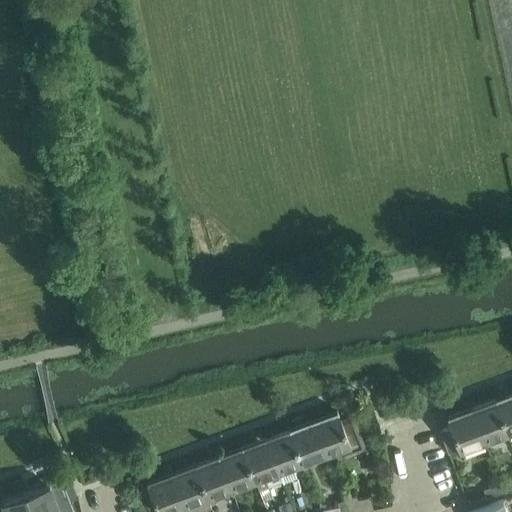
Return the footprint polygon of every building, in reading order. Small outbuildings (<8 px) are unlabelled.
[(508,431),(511,429),(511,392),(496,399),(508,431)] [(484,440),(508,431),(496,399),(472,408),(484,440)] [(340,419),(336,408),(335,408),(336,411),(314,420),(326,452),(341,446),(345,456),(364,449),(351,414),(340,419)] [(484,440),(472,408),(448,416),(447,413),(446,414),(450,424),(439,428),(448,451),(459,447),(460,449),(484,440)] [(302,461),(326,452),(314,420),(290,429),(302,461)] [(284,480),(296,476),(291,465),(302,461),(290,429),(266,438),(281,479),(283,478),(284,480)] [(263,500),(273,496),(268,484),(281,479),(266,438),(242,446),(255,479),(259,489),(263,500)] [(232,487),(255,479),(242,446),(220,455),(232,487)] [(208,496),(232,487),(220,455),(196,463),(208,496)] [(186,511),(192,511),(210,505),(207,496),(208,496),(196,463),(172,472),(186,511)] [(186,511),(172,472),(148,482),(147,478),(146,479),(158,511),(164,511),(183,505),(185,511),(186,511)] [(60,478),(25,491),(32,511),(73,511),(59,474),(58,475),(60,478)] [(502,490),(511,486),(511,477),(499,482),(502,490)] [(486,496),(502,490),(499,482),(483,488),(486,496)] [(356,498),(353,489),(341,494),(344,499),(346,506),(347,511),(359,511),(372,509),(369,495),(356,498)] [(0,511),(32,511),(25,491),(0,500),(0,511)] [(470,511),(506,511),(502,498),(470,510),(470,511)] [(280,511),(293,511),(289,499),(277,503),(280,511)] [(347,511),(346,506),(344,499),(337,500),(339,511),(347,511)]
